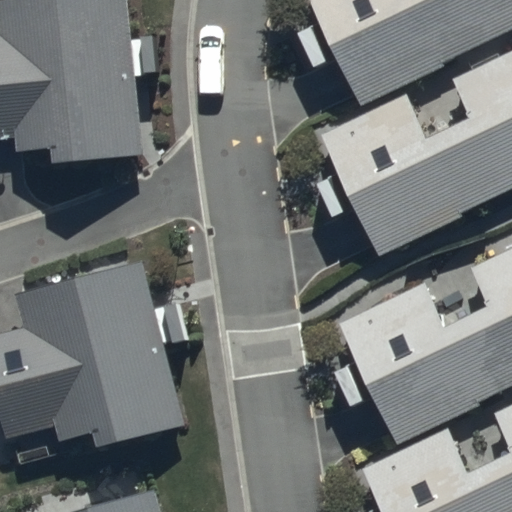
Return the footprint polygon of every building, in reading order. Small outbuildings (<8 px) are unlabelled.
[(170,45),(150,48),(142,0),(93,0),(12,9),(16,46),(0,48),(0,154),(40,149),(42,163),(77,160),(78,164),(166,156),(155,83),(175,80),(170,45)] [(511,0),(288,0),(302,24),(284,34),(302,67),(318,58),(345,106),(511,13),(511,0)] [(511,77),(443,114),(462,149),(417,173),(399,137),(313,182),(327,214),(309,224),(329,261),(353,249),(375,291),(511,218),(511,77)] [(428,277),(339,322),(357,359),(335,370),(348,397),(374,385),(398,436),(511,380),(511,233),(461,258),(478,292),(444,308),(428,277)] [(185,311),(161,318),(148,271),(25,306),(36,344),(0,353),(0,381),(20,453),(70,436),(74,448),(111,437),(114,448),(198,426),(174,346),(194,341),(185,311)] [(451,420),(363,459),(382,493),(361,505),(364,511),(511,511),(511,394),(493,404),(506,433),(466,452),(451,420)]
